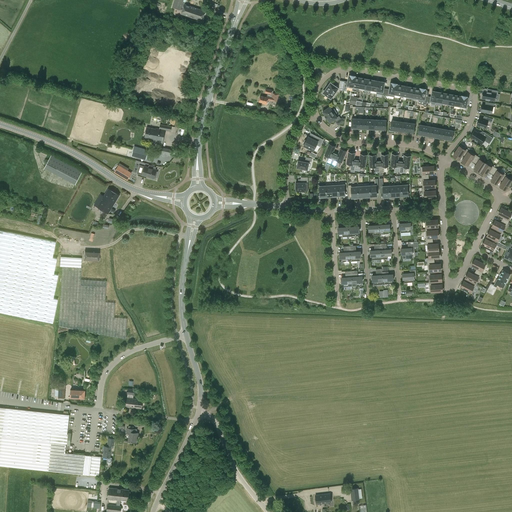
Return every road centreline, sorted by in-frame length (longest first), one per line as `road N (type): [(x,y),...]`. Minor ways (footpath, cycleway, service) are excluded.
road 1 (residential): [(441,158),(472,118),(475,95),(464,87),(335,71),(314,92),(314,114)]
road 2 (tertiary): [(184,200),(140,192),(56,143),(0,124)]
road 3 (tertiary): [(197,188),(207,100),(242,0)]
road 4 (residential): [(314,114),(340,138),(408,144),(441,158)]
road 5 (unclassified): [(97,411),(110,365),(185,334)]
road 6 (unclassified): [(267,511),(235,468),(216,422),(199,410)]
